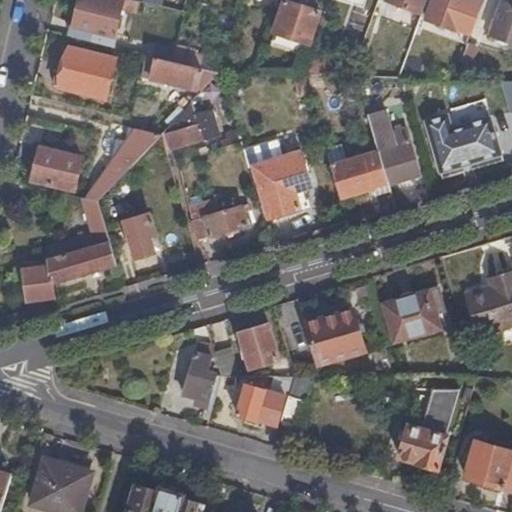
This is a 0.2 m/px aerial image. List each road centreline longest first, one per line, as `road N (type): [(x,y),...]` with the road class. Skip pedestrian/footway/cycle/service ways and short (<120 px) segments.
road 1 (tertiary): [(0,354),(511,205)]
road 2 (residential): [(0,395),(390,511)]
